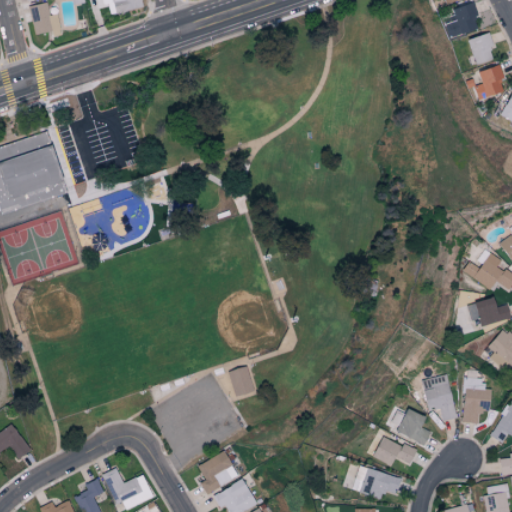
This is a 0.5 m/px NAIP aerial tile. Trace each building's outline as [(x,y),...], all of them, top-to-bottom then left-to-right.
[(105,0),(111,0),(113,12),(141,8),(139,0),(105,0)] [(472,17),(476,16),(471,1),(449,8),(457,34),(475,29),(472,17)] [(56,14),(47,15),(46,3),(29,5),(31,33),(58,30),(56,14)] [(468,65),(490,58),(487,48),(492,47),(487,32),(465,38),(470,55),(465,56),(468,65)] [(479,83),(471,86),(476,99),(501,90),(498,82),(503,81),(497,64),(475,72),(479,83)] [(511,88),(511,89),(498,114),(511,121),(511,119),(511,88)] [(0,147),(45,132),(65,192),(0,215),(0,147)] [(511,233),(498,243),(511,264),(511,233)] [(507,289),(511,281),(511,274),(497,266),(500,260),(484,251),(475,266),(467,262),(461,272),(488,288),(493,281),(507,289)] [(477,319),(479,326),(509,318),(505,304),(494,307),(491,298),(465,304),(469,321),(477,319)] [(486,346),(492,351),(488,357),(505,371),(511,362),(511,331),(509,335),(501,328),(486,346)] [(227,375),(245,369),(253,392),(235,399),(227,375)] [(419,380),(427,411),(438,409),(440,420),(455,417),(445,374),(419,380)] [(461,422),(475,423),(476,411),(487,411),(488,389),(481,389),(482,378),(463,378),(461,422)] [(488,436),(501,443),(506,434),(511,437),(511,402),(507,400),(488,436)] [(390,422),(397,425),(394,431),(422,444),(428,431),(419,427),(423,418),(397,406),(390,422)] [(0,449),(8,445),(15,458),(27,452),(11,424),(0,430),(0,449)] [(370,457),(389,466),(393,457),(408,464),(414,451),(381,435),(370,457)] [(511,446),(508,446),(510,457),(498,458),(499,474),(511,473),(511,446)] [(236,476),(221,450),(195,466),(203,480),(198,483),(204,494),(236,476)] [(380,499),(383,489),(394,492),(399,478),(357,465),(350,490),(380,499)] [(142,473),(121,483),(114,467),(100,474),(114,504),(120,501),(124,510),(153,496),(142,473)] [(102,492),(96,478),(83,484),(86,490),(74,495),(80,511),(98,511),(92,496),(102,492)] [(217,508),(223,505),(226,511),(241,511),(254,506),(241,479),(210,494),(217,508)] [(507,511),(504,484),(482,487),(485,511),(507,511)] [(71,511),(66,500),(53,506),(50,501),(37,507),(39,511),(71,511)] [(467,511),(472,511),(470,502),(440,510),(440,511),(467,511)]
